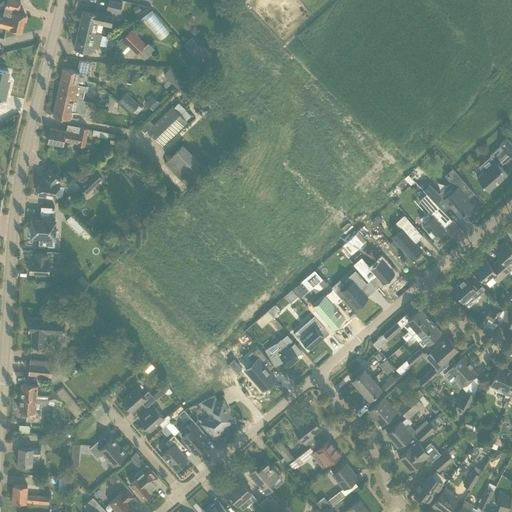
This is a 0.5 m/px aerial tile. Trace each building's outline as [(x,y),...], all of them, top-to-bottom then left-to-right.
[(20,2),(13,0),(6,0),(3,16),(0,15),(0,25),(9,28),(9,29),(21,32),(25,15),(17,13),(20,2)] [(107,0),(106,9),(120,12),(122,2),(111,0),(107,0)] [(138,4),(132,8),(135,13),(141,9),(138,4)] [(139,14),(163,37),(170,29),(146,7),(139,14)] [(82,10),(81,17),(100,22),(110,24),(112,17),(82,10)] [(81,17),(78,28),(95,32),(98,32),(100,24),(100,22),(81,17)] [(75,42),(74,48),(83,50),(92,52),(94,51),(94,48),(98,33),(98,32),(95,32),(78,28),(78,29),(75,42)] [(122,37),(120,39),(127,46),(136,55),(138,53),(146,60),(153,52),(130,29),(122,37)] [(201,49),(194,55),(199,60),(205,54),(201,49)] [(169,67),(163,72),(171,80),(177,87),(183,81),(169,67)] [(63,68),(60,79),(88,86),(89,80),(87,79),(88,74),(82,72),(63,68)] [(5,85),(8,72),(0,69),(0,96),(5,97),(8,86),(5,85)] [(60,79),(58,91),(74,95),(82,100),(84,90),(86,90),(88,86),(60,79)] [(74,95),(58,91),(52,115),(69,119),(69,118),(70,118),(71,112),(79,113),(82,100),(74,95)] [(138,104),(125,92),(119,100),(131,111),(138,104)] [(155,99),(149,106),(153,110),(160,103),(155,99)] [(146,130),(162,146),(187,122),(186,120),(191,115),(178,102),(173,107),(172,106),(146,130)] [(77,144),(85,146),(88,128),(77,126),(76,133),(66,131),(66,130),(50,127),(47,142),(63,145),(64,141),(77,143),(77,144)] [(91,135),(107,138),(108,132),(92,129),(91,135)] [(476,177),(488,191),(507,174),(500,166),(507,159),(509,160),(511,157),(511,144),(506,138),(499,144),(500,145),(489,155),(495,161),(476,177)] [(164,163),(180,179),(200,162),(184,145),(164,163)] [(348,161),(332,175),(342,186),(358,172),(348,161)] [(302,163),(299,174),(318,179),(321,168),(302,163)] [(37,194),(46,196),(47,195),(65,199),(72,192),(66,186),(56,175),(49,168),(41,175),(40,179),(37,194)] [(76,190),(83,197),(103,178),(95,171),(80,186),(76,190)] [(358,172),(342,186),(352,197),(367,183),(358,172)] [(299,174),(296,185),(316,190),(318,179),(299,174)] [(414,181),(408,174),(404,178),(410,184),(414,181)] [(455,188),(444,198),(454,210),(457,208),(462,213),(472,205),(467,199),(469,198),(467,196),(473,191),(458,175),(450,182),(455,188)] [(73,179),(66,186),(72,192),(73,193),(76,190),(80,186),(73,179)] [(367,183),(352,197),(361,207),(377,193),(367,183)] [(429,183),(422,189),(426,193),(435,202),(441,196),(429,183)] [(296,185),(294,194),(313,198),(316,190),(296,185)] [(426,193),(418,200),(432,216),(422,225),(428,231),(431,235),(434,238),(445,228),(443,227),(451,220),(435,202),(426,193)] [(204,194),(189,208),(199,219),(214,205),(204,194)] [(294,194),(290,211),(312,206),(313,198),(294,194)] [(214,205),(199,219),(208,229),(224,215),(214,205)] [(48,236),(54,237),(55,220),(53,220),(54,207),(40,206),(40,219),(32,218),(31,226),(30,226),(29,234),(31,234),(31,235),(39,236),(38,245),(48,245),(48,236)] [(312,206),(290,211),(302,225),(317,212),(312,206)] [(317,212),(302,225),(308,232),(323,218),(317,212)] [(70,214),(65,219),(79,234),(84,228),(70,214)] [(224,215),(208,229),(214,236),(230,222),(224,215)] [(375,225),(382,219),(379,215),(372,221),(375,225)] [(401,228),(392,236),(411,258),(421,249),(414,241),(415,240),(417,241),(423,236),(404,215),(396,223),(401,228)] [(323,218),(308,232),(315,239),(329,226),(323,218)] [(230,222),(214,236),(224,246),(239,232),(230,222)] [(164,233),(150,247),(157,255),(172,241),(164,233)] [(500,258),(495,261),(506,274),(511,268),(511,248),(505,240),(493,250),(500,258)] [(172,241),(157,255),(163,261),(178,248),(172,241)] [(280,242),(271,250),(283,263),(292,255),(280,242)] [(178,248),(163,261),(169,268),(184,254),(178,248)] [(271,250),(264,256),(276,269),(283,263),(271,250)] [(30,259),(29,273),(49,274),(50,259),(48,259),(48,254),(35,253),(35,259),(30,259)] [(184,254),(169,268),(175,274),(190,261),(184,254)] [(109,255),(103,260),(106,263),(112,258),(109,255)] [(264,256),(257,262),(269,275),(276,269),(264,256)] [(361,257),(353,264),(368,280),(375,274),(383,283),(394,273),(380,257),(370,266),(361,257)] [(506,274),(495,261),(491,265),(484,258),(473,268),(484,281),(485,280),(489,286),(496,280),(497,281),(506,274)] [(190,261),(175,274),(182,282),(197,269),(190,261)] [(257,262),(251,268),(263,281),(269,275),(257,262)] [(251,268),(242,276),(250,285),(245,289),(254,299),(259,294),(254,289),(263,281),(251,268)] [(121,269),(107,282),(115,290),(129,278),(121,269)] [(351,281),(341,289),(356,306),(367,297),(359,289),(366,282),(355,269),(347,276),(351,281)] [(89,284),(81,275),(75,281),(83,289),(89,284)] [(467,306),(486,289),(476,277),(470,282),(465,277),(452,289),(467,306)] [(129,278),(115,290),(123,299),(137,286),(129,278)] [(232,284),(223,292),(235,306),(244,298),(249,304),(254,299),(245,289),(241,293),(232,284)] [(319,310),(318,311),(320,312),(319,313),(320,313),(324,316),(323,317),(327,321),(328,321),(331,325),(330,325),(331,326),(333,328),(334,327),(333,326),(336,323),(337,323),(340,320),(344,317),(345,318),(345,317),(341,312),(340,311),(340,312),(336,308),(337,307),(336,307),(335,305),(341,300),(342,300),(341,298),(335,291),(332,288),(332,289),(325,294),(324,293),(323,294),(330,301),(319,310)] [(291,289),(283,296),(289,303),(297,296),(291,289)] [(223,292),(216,299),(228,312),(235,306),(223,292)] [(216,299),(209,305),(221,318),(228,312),(216,299)] [(150,301),(136,314),(144,323),(158,310),(150,301)] [(209,305),(201,312),(214,325),(221,318),(209,305)] [(499,317),(503,310),(496,307),(494,306),(492,311),(490,310),(485,316),(488,318),(490,319),(483,329),(489,333),(496,324),(497,325),(502,319),(499,317)] [(402,324),(412,335),(430,319),(420,308),(402,324)] [(158,310),(144,323),(152,331),(166,319),(158,310)] [(262,315),(268,322),(273,317),(267,310),(262,315)] [(201,312),(193,319),(205,333),(214,325),(201,312)] [(314,315),(293,333),(301,342),(303,340),(309,347),(323,335),(317,329),(322,325),(314,315)] [(28,330),(31,331),(30,345),(44,346),(45,332),(63,333),(64,319),(29,316),(28,330)] [(430,319),(412,335),(422,346),(440,331),(430,319)] [(372,343),(377,348),(387,339),(400,327),(396,322),(372,343)] [(180,333),(166,346),(174,355),(188,342),(180,333)] [(280,346),(270,355),(277,363),(283,358),(288,365),(298,357),(286,344),(292,340),(287,334),(281,339),(281,338),(277,342),(280,346)] [(439,343),(431,351),(436,357),(441,362),(449,354),(457,348),(446,337),(439,343)] [(188,342),(174,355),(182,364),(197,351),(189,342),(188,342)] [(254,362),(245,370),(262,389),(272,379),(275,376),(267,368),(272,364),(273,366),(274,365),(256,345),(255,345),(257,347),(248,356),(254,362)] [(396,369),(400,373),(411,365),(423,353),(419,348),(406,359),(396,369)] [(474,365),(464,354),(447,370),(461,386),(476,373),(472,368),(474,365)] [(391,362),(387,358),(379,365),(383,369),(391,362)] [(28,374),(51,376),(52,361),(29,359),(28,374)] [(148,361),(142,367),(147,372),(153,367),(148,361)] [(387,374),(395,367),(391,362),(383,369),(387,374)] [(511,393),(511,377),(511,378),(511,376),(511,370),(499,364),(489,386),(501,392),(501,391),(511,396),(511,393)] [(431,379),(437,374),(437,373),(432,368),(422,377),(427,383),(431,379)] [(352,380),(360,389),(372,379),(364,369),(352,380)] [(386,381),(382,385),(387,391),(398,381),(393,375),(391,374),(385,379),(386,381)] [(189,394),(180,403),(183,409),(201,401),(210,397),(203,389),(207,385),(198,376),(185,389),(189,394)] [(372,379),(360,389),(369,399),(381,388),(372,379)] [(21,383),(20,397),(36,399),(37,385),(31,384),(21,383)] [(55,391),(78,419),(85,414),(62,385),(55,391)] [(48,399),(48,400),(62,401),(52,387),(48,399)] [(145,407),(155,399),(152,395),(148,390),(143,395),(136,387),(121,399),(131,411),(141,402),(145,407)] [(159,390),(152,395),(155,399),(162,393),(159,390)] [(459,399),(454,408),(457,410),(464,413),(469,404),(474,395),(473,394),(465,390),(461,400),(459,399)] [(397,406),(402,412),(417,398),(412,393),(397,406)] [(204,409),(206,408),(208,411),(214,413),(212,418),(207,417),(201,423),(213,436),(216,433),(217,434),(220,433),(222,430),(221,429),(230,421),(229,421),(230,417),(223,400),(217,402),(214,395),(210,397),(201,401),(204,409)] [(48,400),(36,399),(20,397),(19,411),(26,412),(26,420),(40,421),(41,408),(47,409),(48,400)] [(395,410),(383,397),(368,410),(380,423),(395,410)] [(417,398),(402,412),(407,417),(422,404),(417,398)] [(139,419),(149,431),(159,423),(163,427),(172,419),(167,414),(164,417),(154,406),(139,419)] [(178,414),(185,422),(190,417),(183,409),(178,414)] [(294,428),(305,442),(311,438),(309,436),(320,428),(310,415),(294,428)] [(206,434),(202,431),(193,419),(183,428),(186,431),(181,436),(195,452),(198,449),(199,450),(200,450),(202,449),(204,447),(204,446),(203,445),(205,443),(200,438),(205,434),(205,435),(206,434)] [(169,428),(174,434),(179,429),(171,420),(162,428),(165,431),(169,428)] [(400,421),(386,433),(397,445),(414,431),(408,424),(405,427),(400,421)] [(464,421),(461,428),(474,432),(476,425),(464,421)] [(415,434),(421,440),(434,429),(428,423),(415,434)] [(40,441),(72,443),(72,436),(40,434),(40,441)] [(187,459),(180,451),(178,448),(182,444),(173,434),(165,442),(170,447),(161,454),(169,463),(171,462),(176,469),(181,464),(183,464),(185,462),(186,460),(187,459)] [(101,453),(113,465),(126,454),(112,437),(107,441),(102,436),(89,448),(94,454),(97,450),(100,454),(101,453)] [(274,444),(289,463),(294,458),(279,439),(274,444)] [(311,454),(322,467),(340,454),(329,439),(313,451),(314,452),(311,454)] [(430,463),(440,454),(430,442),(423,448),(417,441),(411,447),(411,446),(406,450),(398,457),(410,470),(417,463),(422,459),(424,457),(430,463)] [(80,445),(73,444),(71,466),(78,467),(80,445)] [(311,454),(314,452),(313,451),(309,446),(294,458),(289,463),(291,465),(296,461),(299,464),(311,454)] [(17,463),(39,465),(40,448),(18,447),(17,463)] [(494,449),(490,457),(494,459),(497,458),(500,452),(494,449)] [(138,468),(144,459),(136,452),(129,461),(138,468)] [(434,464),(439,470),(452,459),(447,453),(434,464)] [(249,472),(255,479),(267,492),(273,487),(270,483),(278,475),(271,467),(272,466),(271,465),(270,466),(267,462),(258,470),(255,467),(249,472)] [(332,473),(344,487),(356,477),(345,463),(332,473)] [(158,477),(146,464),(134,475),(136,478),(129,483),(142,498),(152,490),(149,487),(154,483),(152,481),(158,477)] [(65,466),(60,471),(63,475),(68,470),(65,466)] [(463,484),(470,489),(479,475),(472,471),(463,484)] [(414,490),(428,501),(442,482),(431,473),(424,483),(421,481),(414,490)] [(240,480),(226,492),(237,505),(251,493),(240,480)] [(12,501),(48,504),(50,496),(27,495),(27,485),(13,484),(12,501)] [(115,511),(131,511),(135,508),(129,502),(135,496),(126,486),(108,502),(116,511),(115,511)] [(431,504),(441,511),(446,511),(458,498),(452,493),(453,492),(445,486),(431,504)] [(478,506),(485,509),(493,491),(486,488),(478,506)] [(328,500),(332,505),(344,495),(340,490),(328,500)] [(270,494),(264,498),(276,511),(279,511),(283,509),(270,494)] [(499,510),(505,511),(506,511),(511,497),(502,495),(499,510)] [(318,501),(324,508),(330,503),(324,496),(318,501)] [(276,511),(264,498),(259,503),(266,511),(276,511)] [(203,511),(227,511),(217,500),(203,511)] [(367,511),(359,501),(347,509),(348,510),(345,511),(367,511)] [(457,511),(472,511),(469,510),(472,505),(465,501),(457,511)] [(105,511),(106,511),(98,502),(88,511),(89,511),(105,511)]
